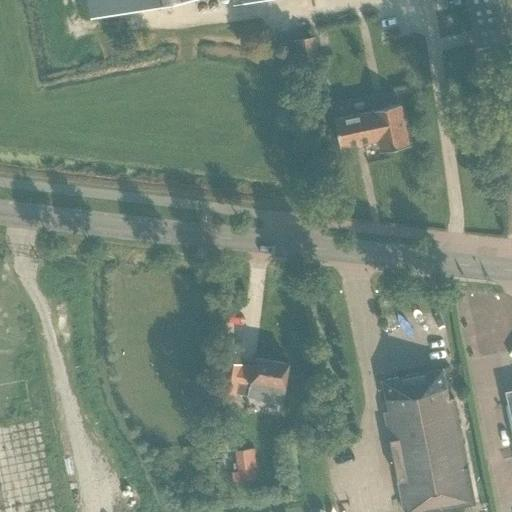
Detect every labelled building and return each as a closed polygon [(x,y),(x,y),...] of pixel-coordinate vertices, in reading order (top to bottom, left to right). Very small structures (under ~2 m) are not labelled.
[(171,0),(232,0),(234,5),(256,0),(89,0),(93,17),(171,0)] [(511,0),(465,0),(477,48),(511,40),(511,0)] [(294,41),(298,63),(318,59),(314,38),(294,41)] [(371,112),(333,120),(339,149),(377,140),(380,152),(408,146),(400,105),(371,111),(371,112)] [(249,385),(247,397),(280,404),(288,364),(254,358),(252,367),(241,365),(224,362),(219,392),(235,395),(238,383),(249,385)] [(442,369),(381,381),(387,411),(383,412),(402,511),(407,511),(421,509),(421,511),(430,511),(474,503),(453,398),(448,399),(442,369)] [(255,469),(253,449),(234,451),(236,471),(255,469)]
